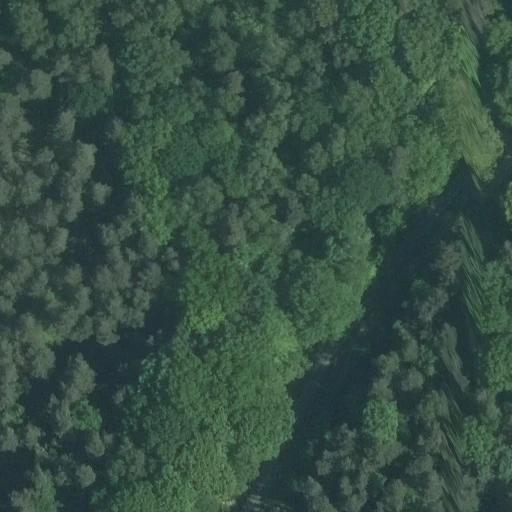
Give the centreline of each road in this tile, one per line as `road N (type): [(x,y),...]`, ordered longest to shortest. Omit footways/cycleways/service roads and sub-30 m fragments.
road 1 (unclassified): [(511,172),(342,377),(266,511)]
road 2 (track): [(511,143),(157,0)]
